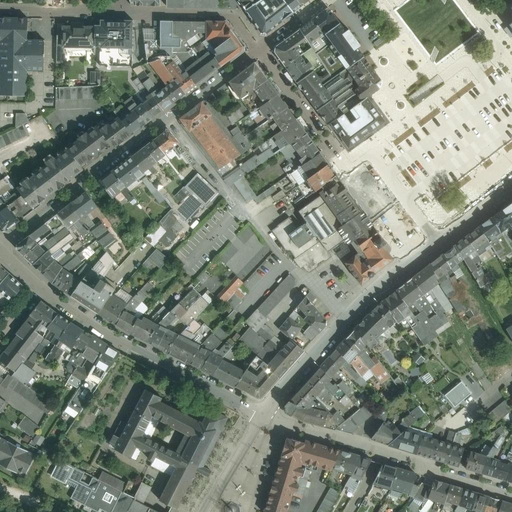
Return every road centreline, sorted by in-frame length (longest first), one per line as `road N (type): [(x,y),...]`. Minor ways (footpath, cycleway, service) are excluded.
road 1 (residential): [(258,49),(0,247)]
road 2 (residential): [(258,49),(348,171),(371,158),(433,245)]
road 3 (residential): [(263,415),(118,339),(40,287)]
road 4 (tertiary): [(433,245),(370,293),(263,415)]
road 5 (residential): [(302,430),(511,493)]
road 6 (residential): [(0,10),(127,12)]
